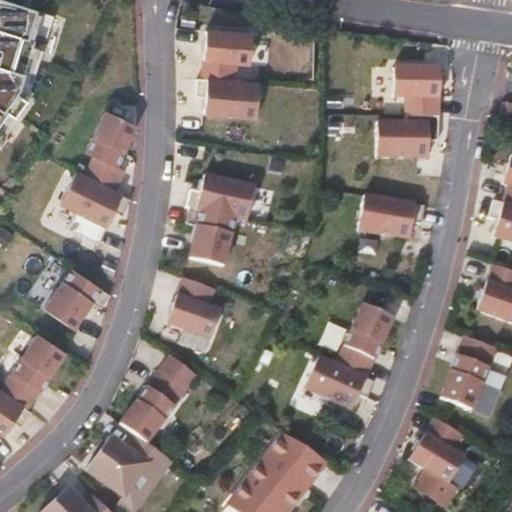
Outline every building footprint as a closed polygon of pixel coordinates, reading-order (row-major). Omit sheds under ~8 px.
[(46,16),(0,1),(0,128),(24,95),(46,16)] [(242,43),(196,42),(195,70),(241,71),(242,43)] [(434,77),(388,75),(387,103),(433,105),(434,77)] [(245,94),(199,93),(198,121),(244,122),(245,94)] [(132,130),(100,114),(77,155),(111,172),(132,130)] [(418,135),(372,133),(371,161),(417,163),(418,135)] [(511,161),(502,158),(492,190),(511,196),(511,161)] [(115,199),(69,174),(53,204),(99,229),(115,199)] [(245,193),(193,181),(184,216),(198,219),(196,228),(224,234),(225,223),(237,226),(245,193)] [(397,209),(352,203),(348,231),(393,237),(397,209)] [(511,209),(496,204),(486,236),(511,244),(511,209)] [(215,272),(224,234),(196,228),(189,226),(181,265),(215,272)] [(97,293),(65,271),(35,312),(67,335),(97,293)] [(511,294),(479,284),(469,316),(511,330),(511,294)] [(207,296),(180,285),(175,300),(168,297),(155,329),(201,347),(213,315),(201,311),(207,296)] [(352,385),(381,327),(352,312),(322,370),(352,385)] [(58,358),(25,335),(0,370),(0,397),(20,412),(58,358)] [(480,364),(450,351),(430,400),(460,413),(480,364)] [(192,382),(162,359),(109,425),(139,449),(192,382)] [(322,370),(312,363),(298,388),(339,409),(352,385),(322,370)] [(0,397),(0,438),(20,412),(0,397)] [(109,425),(71,474),(119,511),(128,511),(163,468),(139,449),(109,425)] [(457,463),(417,435),(398,461),(438,490),(457,463)] [(218,508),(223,511),(295,511),(308,496),(285,479),(301,457),(282,443),(269,461),(258,457),(218,508)] [(99,511),(69,481),(35,511),(99,511)]
